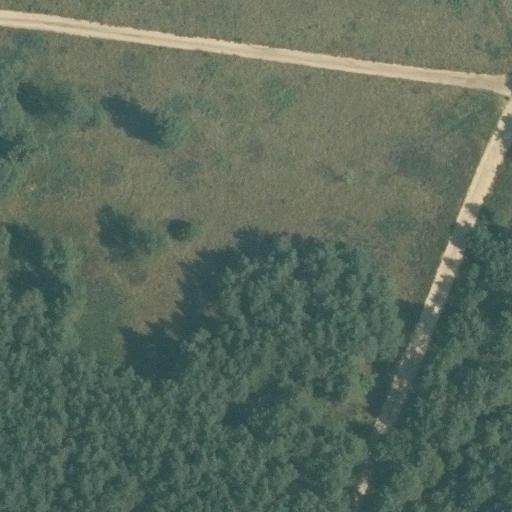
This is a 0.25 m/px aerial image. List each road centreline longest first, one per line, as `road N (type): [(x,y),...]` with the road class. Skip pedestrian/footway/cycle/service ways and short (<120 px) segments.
road 1 (track): [(0,19),(511,84)]
road 2 (track): [(351,511),(511,112)]
